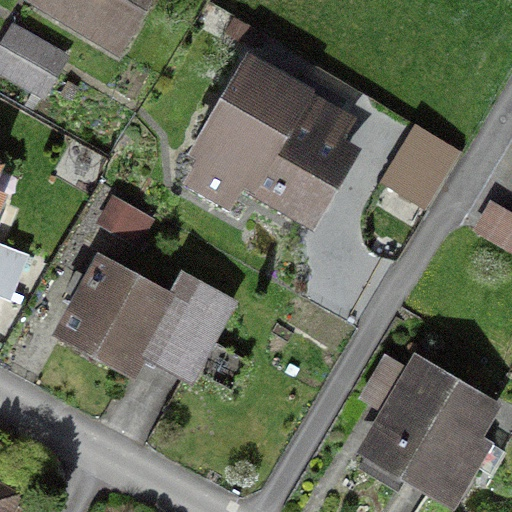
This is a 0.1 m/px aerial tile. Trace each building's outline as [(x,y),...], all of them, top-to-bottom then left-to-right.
[(26,0),(23,7),(120,64),(157,0),(26,0)] [(263,36),(234,20),(225,35),(254,52),(263,36)] [(71,58),(12,25),(0,46),(0,79),(30,96),(24,106),(34,111),(40,101),(44,104),(71,58)] [(228,223),(242,198),(314,239),(362,156),(344,146),(358,123),(247,59),(186,165),(194,170),(179,195),(228,223)] [(415,127),(380,186),(425,213),(460,154),(415,127)] [(0,301),(11,306),(30,258),(4,248),(20,208),(0,200),(0,184),(4,174),(0,172),(0,301)] [(137,254),(156,222),(113,198),(95,229),(137,254)] [(472,234),(511,256),(511,216),(490,203),(472,234)] [(72,303),(50,343),(134,388),(146,366),(193,391),(238,307),(182,276),(170,299),(96,259),(85,280),(76,275),(64,298),(72,303)] [(381,415),(355,461),(361,464),(357,471),(382,485),(386,478),(446,511),(456,511),(479,472),(493,480),(508,455),(484,441),(502,410),(412,359),(407,369),(385,357),(359,402),(381,415)] [(0,511),(12,511),(26,487),(0,472),(0,511)]
